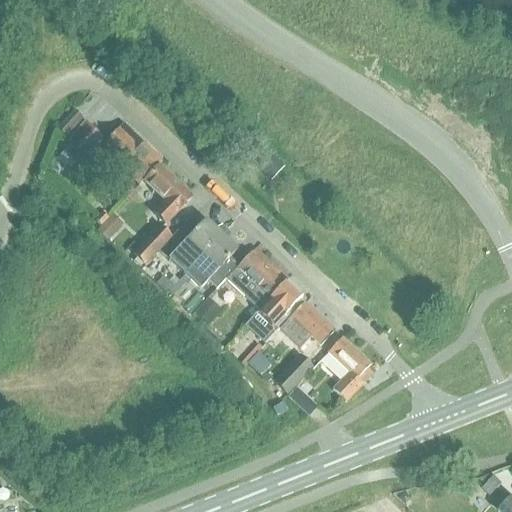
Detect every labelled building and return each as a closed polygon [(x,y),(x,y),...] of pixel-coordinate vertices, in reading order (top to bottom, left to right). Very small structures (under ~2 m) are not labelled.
[(66,137),(82,120),(73,112),(57,129),(66,137)] [(63,145),(82,162),(101,142),(82,125),(63,145)] [(131,175),(141,184),(160,163),(144,147),(122,126),(104,146),(133,173),(131,175)] [(151,219),(162,229),(187,202),(156,172),(143,186),(164,205),(151,219)] [(101,218),(109,234),(122,228),(114,212),(101,218)] [(183,276),(223,233),(220,228),(214,231),(205,223),(197,230),(189,222),(166,245),(159,253),(183,276)] [(144,266),(169,238),(159,228),(134,256),(144,266)] [(229,260),(236,252),(227,244),(230,237),(223,233),(183,276),(183,277),(198,291),(206,283),(215,292),(223,284),(237,268),(229,260)] [(259,310),(284,282),(286,280),(255,251),(227,280),(259,310)] [(179,298),(186,287),(162,272),(156,283),(179,298)] [(284,282),(259,310),(244,326),(265,346),(289,320),(301,307),(296,302),(301,298),(284,282)] [(209,298),(195,313),(209,326),(223,311),(209,298)] [(303,304),(301,307),(289,320),(318,347),(333,332),(303,304)] [(341,383),(333,392),(346,404),(372,377),(366,371),(370,367),(341,340),(320,364),(341,383)] [(258,349),(246,361),(260,374),(271,362),(258,349)] [(275,385),(288,397),(313,370),(300,359),(275,385)] [(298,388),(289,398),(310,418),(319,408),(298,388)] [(511,511),(511,500),(504,493),(491,508),(495,511),(511,511)]
